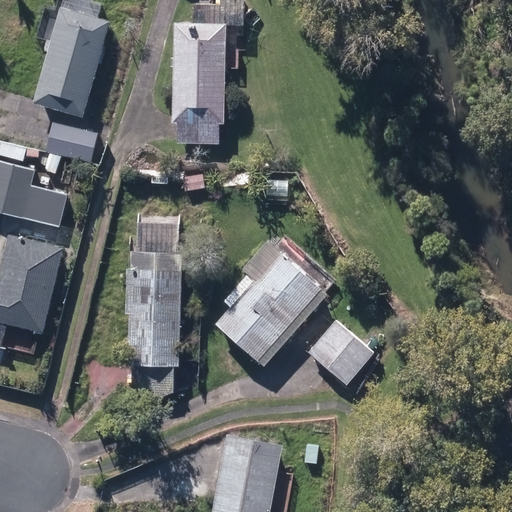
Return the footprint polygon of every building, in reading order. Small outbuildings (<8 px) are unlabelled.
[(113,20),(63,7),(37,107),(87,120),(113,20)] [(179,141),(227,143),(233,24),(178,22),(173,124),(180,124),(179,141)] [(55,122),(47,152),(94,163),(101,133),(55,122)] [(39,168),(0,157),(0,212),(62,229),(71,193),(35,184),(39,168)] [(0,349),(3,350),(9,324),(47,333),(67,247),(12,234),(0,282),(0,349)] [(230,306),(216,323),(265,364),(333,284),(273,234),(245,268),(251,273),(226,302),(230,306)] [(132,389),(173,390),(173,367),(180,367),(183,254),(131,253),(131,272),(127,279),(126,315),(129,315),(128,365),(133,365),(132,389)] [(337,316),(307,351),(351,388),(381,353),(337,316)] [(273,511),(287,441),(230,431),(215,511),(273,511)]
